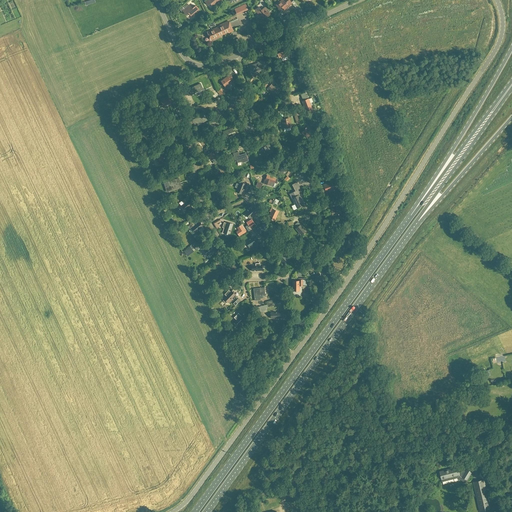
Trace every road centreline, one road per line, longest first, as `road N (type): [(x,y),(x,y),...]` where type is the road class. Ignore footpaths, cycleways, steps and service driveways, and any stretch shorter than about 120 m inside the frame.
road 1 (unclassified): [(496,0),(502,29),(490,58),(374,241),(172,511)]
road 2 (trunk): [(412,216),(197,511)]
road 3 (trunk): [(204,511),(417,220)]
road 4 (unknown): [(244,271),(259,281),(280,280),(309,261),(326,221),(273,124),(251,101)]
road 5 (unclassified): [(156,0),(181,53),(211,64),(358,0)]
road 6 (unknown): [(251,101),(202,128),(193,173),(230,260),(244,271)]
road 7 (trunk): [(511,48),(412,216)]
road 8 (residential): [(511,426),(326,475)]
road 9 (trunk): [(417,220),(502,97)]
road 10 (trunk): [(502,97),(412,216)]
road 11 (trunk): [(417,220),(511,117)]
